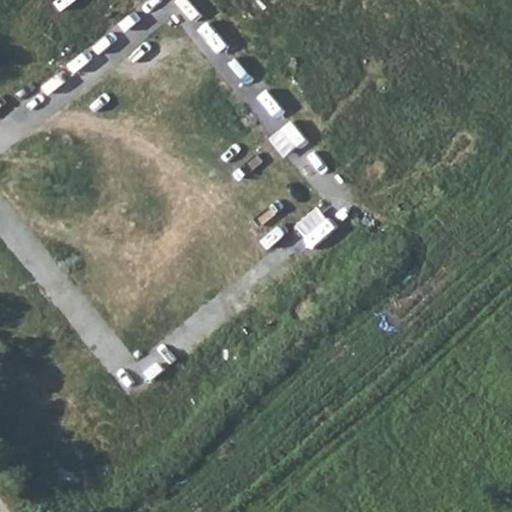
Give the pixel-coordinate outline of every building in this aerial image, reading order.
[(454,74),(479,54),(460,31),(435,52),(454,74)] [(356,86),(333,105),(353,129),(376,109),(356,86)] [(252,148),(267,172),(291,157),(276,133),(252,148)] [(51,180),(77,162),(59,137),(34,155),(51,180)] [(385,165),(408,188),(428,168),(405,145),(385,165)] [(194,191),(216,172),(194,147),(172,166),(194,191)] [(159,175),(136,196),(159,221),(182,200),(159,175)] [(337,208),(358,229),(379,208),(358,187),(337,208)] [(210,212),(231,235),(252,216),(231,193),(210,212)] [(293,271),(317,251),(298,229),(274,249),(293,271)] [(150,252),(168,280),(195,263),(177,235),(150,252)] [(49,240),(25,258),(46,285),(70,268),(49,240)] [(93,278),(114,301),(135,281),(114,258),(93,278)] [(270,350),(292,333),(274,310),(252,327),(270,350)] [(153,426),(175,408),(155,383),(132,401),(153,426)] [(173,443),(144,460),(160,486),(188,469),(173,443)]
